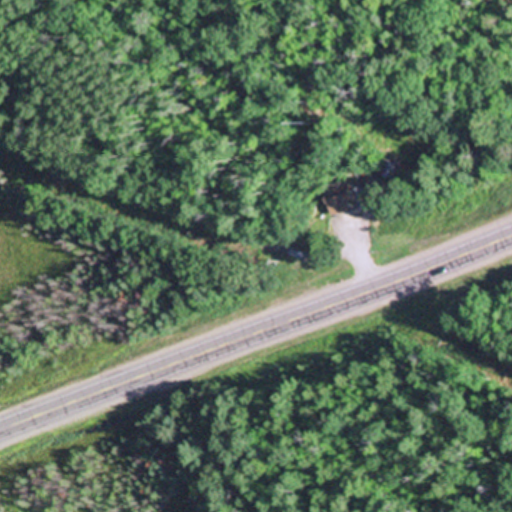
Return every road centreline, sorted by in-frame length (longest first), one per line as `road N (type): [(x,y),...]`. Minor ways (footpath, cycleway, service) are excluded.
road 1 (track): [(511,202),(0,402)]
road 2 (primary): [(511,231),(0,424)]
road 3 (track): [(0,458),(511,267)]
